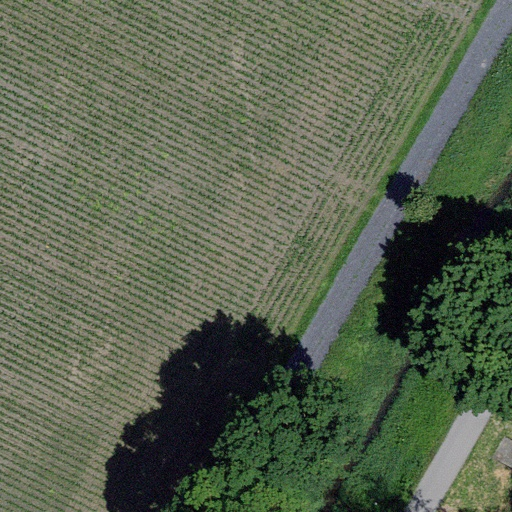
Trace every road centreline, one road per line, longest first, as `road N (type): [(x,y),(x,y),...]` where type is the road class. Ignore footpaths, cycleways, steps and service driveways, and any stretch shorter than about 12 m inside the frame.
road 1 (track): [(224,511),(507,0)]
road 2 (track): [(511,353),(423,511)]
